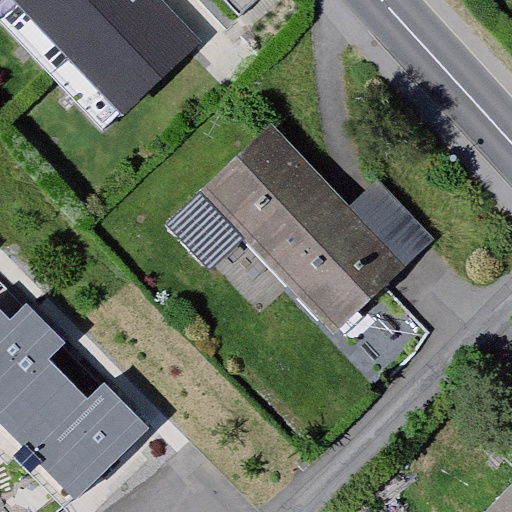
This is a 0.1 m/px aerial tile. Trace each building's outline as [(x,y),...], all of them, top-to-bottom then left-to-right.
[(160,0),(13,0),(117,112),(197,39),(160,0)] [(271,0),(220,0),(248,26),(271,0)] [(349,208),(275,131),(178,225),(217,265),(254,229),(345,324),(433,240),(377,181),(349,208)] [(0,314),(0,418),(67,488),(139,419),(98,376),(83,390),(43,348),(59,333),(22,296),(1,316),(0,314)] [(511,511),(511,487),(488,511),(511,511)]
